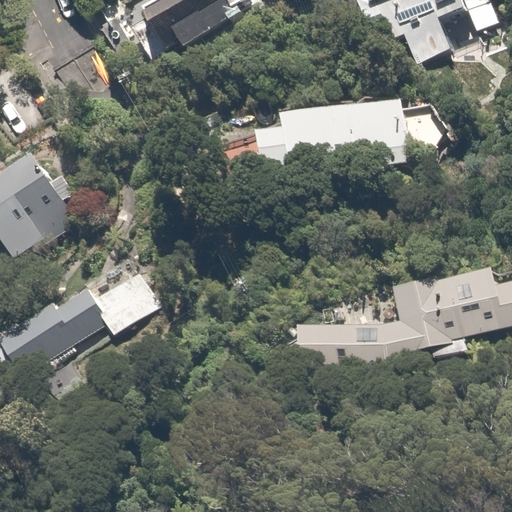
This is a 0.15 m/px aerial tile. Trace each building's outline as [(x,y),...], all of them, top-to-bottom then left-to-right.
[(147,0),(129,9),(151,55),(251,6),(247,0),(147,0)] [(450,53),(448,49),(477,40),(464,0),(343,0),(361,54),(395,43),(403,68),(450,53)] [(404,89),(246,118),(258,179),(416,150),(404,89)] [(0,256),(5,262),(14,255),(65,216),(21,159),(0,175),(0,256)] [(486,268),(291,306),(301,376),(422,352),(424,364),(463,357),(459,337),(511,326),(511,282),(490,287),(486,268)] [(93,272),(0,333),(0,361),(20,391),(126,322),(93,272)]
